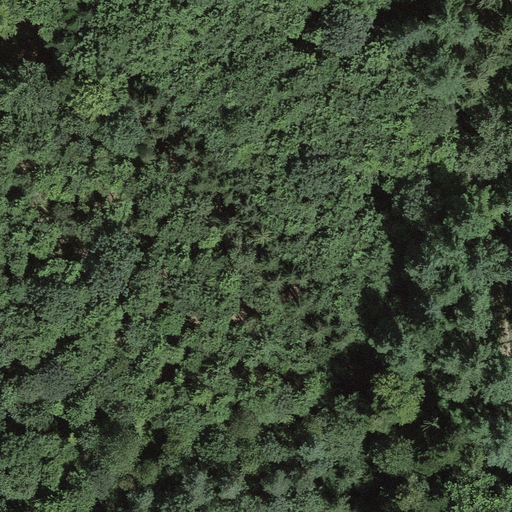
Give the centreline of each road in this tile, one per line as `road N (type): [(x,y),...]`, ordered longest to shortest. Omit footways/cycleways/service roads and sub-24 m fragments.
road 1 (track): [(351,0),(459,149),(511,370)]
road 2 (track): [(43,511),(0,350)]
